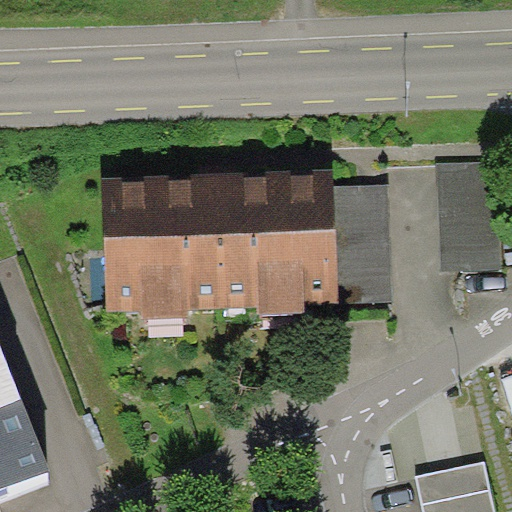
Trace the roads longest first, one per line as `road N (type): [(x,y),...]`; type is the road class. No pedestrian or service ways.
road 1 (tertiary): [(0,88),(511,62)]
road 2 (residential): [(344,424),(141,511)]
road 3 (residential): [(511,313),(344,424)]
